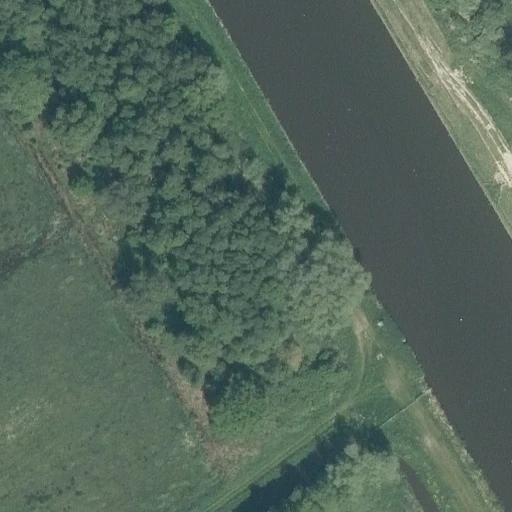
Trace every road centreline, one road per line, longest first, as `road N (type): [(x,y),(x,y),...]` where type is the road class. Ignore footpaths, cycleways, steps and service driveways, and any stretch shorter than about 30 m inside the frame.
road 1 (track): [(179,0),(475,511)]
road 2 (track): [(204,511),(393,376)]
